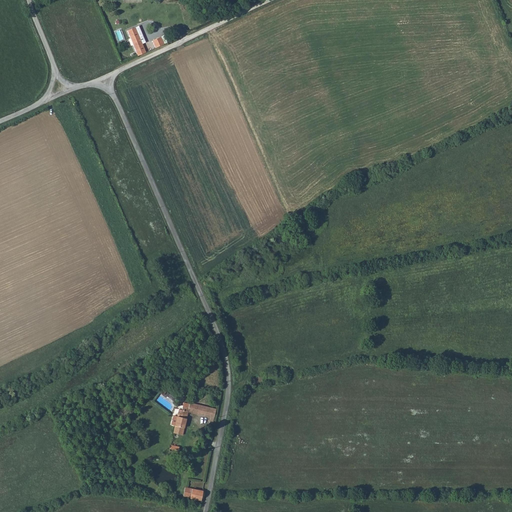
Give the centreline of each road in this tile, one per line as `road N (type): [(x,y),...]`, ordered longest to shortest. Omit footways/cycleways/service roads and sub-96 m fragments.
road 1 (unclassified): [(105,77),(227,362),(205,511)]
road 2 (unclassified): [(105,77),(268,0)]
